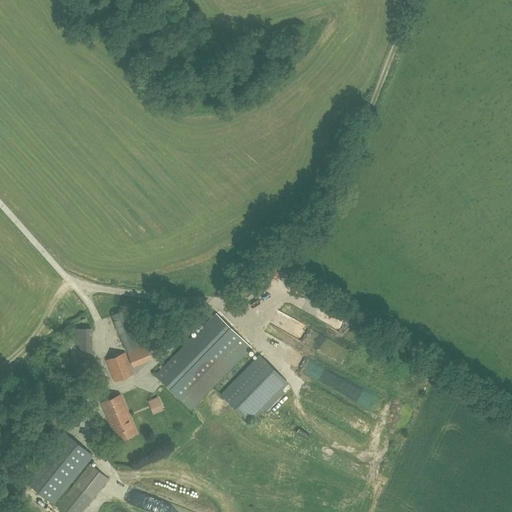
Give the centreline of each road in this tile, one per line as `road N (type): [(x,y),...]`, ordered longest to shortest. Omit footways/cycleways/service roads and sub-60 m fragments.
road 1 (track): [(407,0),(339,183),(220,302)]
road 2 (track): [(0,202),(97,320)]
